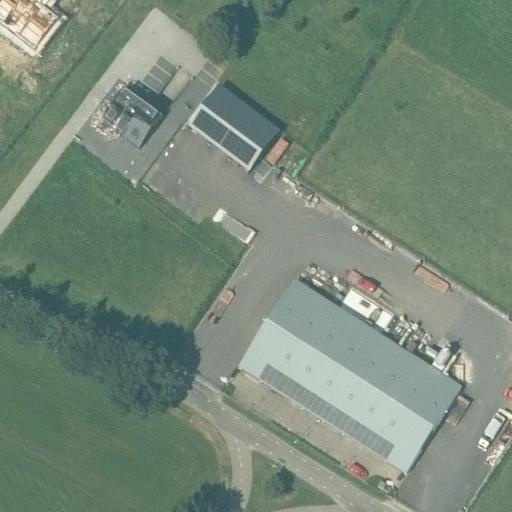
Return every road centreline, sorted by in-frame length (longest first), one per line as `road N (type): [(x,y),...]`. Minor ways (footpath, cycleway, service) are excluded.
road 1 (tertiary): [(232,421),(0,302)]
road 2 (tertiary): [(375,511),(232,421)]
